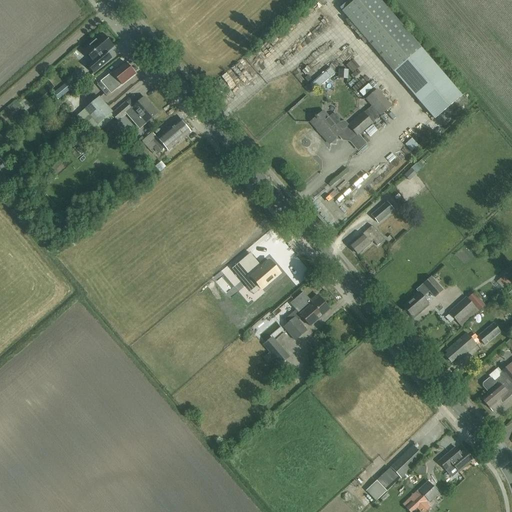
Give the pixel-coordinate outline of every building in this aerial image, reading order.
[(462,96),(379,0),(354,0),(341,11),(434,119),(462,96)] [(111,58),(106,53),(113,47),(101,34),(83,50),(92,60),(87,64),(94,73),(111,58)] [(110,94),(134,75),(124,62),(100,82),(110,94)] [(309,85),(315,91),(335,73),(330,67),(309,85)] [(357,135),(380,115),(391,106),(390,105),(377,90),(366,99),(372,106),(348,125),(349,126),(357,135)] [(136,113),(129,120),(138,130),(143,126),(146,124),(158,113),(144,97),(139,101),(132,108),(133,109),(136,113)] [(98,98),(84,110),(91,117),(105,105),(98,98)] [(118,122),(132,110),(125,102),(111,115),(118,122)] [(98,125),(111,113),(105,105),(91,117),(98,125)] [(332,115),(328,118),(323,111),(310,122),(329,144),(349,126),(348,125),(344,121),(339,122),(339,118),(336,114),(332,115)] [(152,133),(142,142),(151,151),(157,146),(161,151),(165,148),(168,151),(190,132),(190,133),(191,132),(180,119),(179,120),(180,120),(157,139),(152,133)] [(376,123),(367,128),(373,140),(382,135),(376,123)] [(357,145),(366,142),(362,134),(354,137),(357,145)] [(406,142),(410,147),(417,141),(413,136),(406,142)] [(417,163),(404,176),(409,182),(417,175),(416,174),(422,168),(417,163)] [(340,172),(343,176),(350,171),(347,166),(340,172)] [(377,223),(393,210),(386,202),(370,215),(377,223)] [(339,216),(331,223),(337,229),(345,223),(339,216)] [(364,232),(349,245),(357,255),(372,241),(377,246),(383,240),(371,226),(364,232)] [(247,273),(240,280),(246,286),(253,280),(260,288),(278,272),(268,260),(259,268),(252,260),(242,268),(247,273)] [(511,281),(511,278),(506,273),(498,281),(505,288),(511,281)] [(434,298),(442,291),(430,278),(415,291),(418,294),(402,306),(411,317),(417,311),(418,312),(428,304),(422,297),(428,292),(434,298)] [(303,292),(290,304),(298,313),(305,307),(306,308),(299,314),(302,317),(310,326),(329,309),(317,295),(310,301),(303,292)] [(448,313),(461,327),(485,306),(473,293),(467,298),(466,297),(448,313)] [(290,323),(284,328),(286,330),(295,340),(306,330),(298,320),(302,317),(299,314),(296,318),(292,313),(286,318),(290,323)] [(500,331),(493,323),(478,337),(484,345),(500,331)] [(284,329),(275,334),(277,339),(287,334),(284,329)] [(458,360),(476,345),(466,333),(445,351),(447,354),(445,356),(450,362),(456,358),(458,360)] [(279,365),(288,357),(272,338),(263,345),(269,353),(263,358),(268,363),(273,359),(279,365)] [(511,363),(510,365),(509,365),(500,372),(501,373),(500,374),(499,376),(500,376),(494,382),(491,379),(489,379),(483,384),(483,386),(489,393),(482,400),(489,408),(500,399),(503,402),(511,394),(511,363)] [(400,478),(423,457),(413,446),(390,468),(400,478)] [(455,448),(439,462),(446,470),(446,469),(452,476),(458,471),(459,472),(465,466),(465,465),(471,460),(463,451),(460,453),(455,448)] [(389,469),(376,481),(384,490),(397,478),(389,469)] [(376,481),(365,492),(376,503),(386,492),(376,481)] [(411,501),(418,509),(428,500),(429,502),(438,493),(428,481),(418,490),(421,492),(411,501)]
